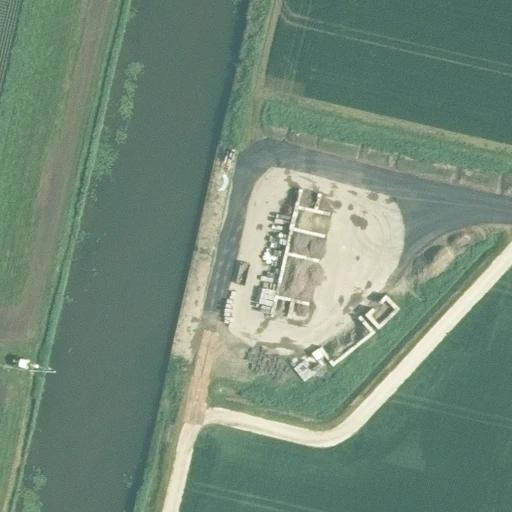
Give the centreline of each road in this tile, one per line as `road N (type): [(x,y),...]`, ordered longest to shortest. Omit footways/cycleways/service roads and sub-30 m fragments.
road 1 (track): [(511,206),(282,176),(271,192),(242,314),(251,333),(303,342),(336,325),(418,240)]
road 2 (track): [(282,0),(263,80),(258,157),(274,187)]
